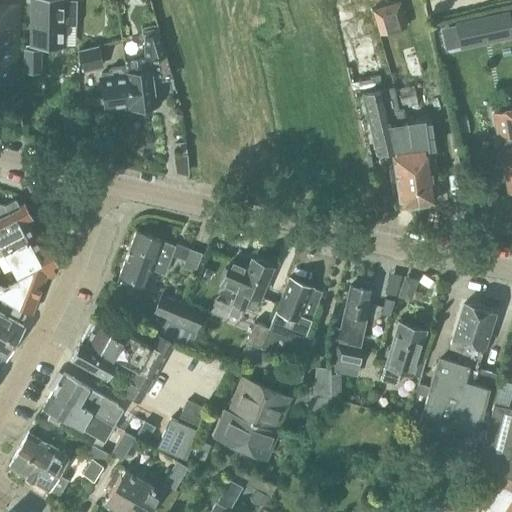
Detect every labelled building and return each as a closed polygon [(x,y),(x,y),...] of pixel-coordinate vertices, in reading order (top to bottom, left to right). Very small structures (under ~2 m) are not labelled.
[(31,0),(30,44),(63,45),(64,25),(76,25),(76,0),(31,0)] [(400,1),(372,9),(380,33),(407,25),(400,1)] [(17,4),(0,4),(0,80),(15,81),(17,4)] [(454,22),(455,24),(459,46),(460,48),(511,36),(511,29),(508,11),(454,22)] [(156,80),(162,79),(159,57),(166,56),(158,31),(144,33),(144,58),(140,59),(140,57),(124,60),(125,65),(127,74),(127,75),(132,108),(137,107),(138,110),(150,108),(150,105),(159,104),(156,80)] [(98,45),(79,49),(83,68),(83,70),(103,66),(98,45)] [(39,72),(40,49),(25,48),(24,71),(39,72)] [(132,108),(127,75),(127,74),(125,65),(111,67),(111,71),(101,73),(102,78),(100,78),(105,109),(114,108),(114,111),(126,109),(125,106),(131,105),(131,108),(132,108)] [(399,108),(398,108),(394,87),(361,94),(376,155),(395,152),(410,149),(407,123),(403,107),(399,108)] [(180,108),(177,106),(172,107),(167,114),(168,119),(173,122),(178,121),(182,116),(183,114),(181,109),(180,108)] [(511,108),(492,113),(510,193),(511,192),(511,108)] [(431,120),(407,123),(410,149),(418,204),(435,202),(430,169),(435,169),(433,159),(429,160),(428,154),(435,153),(431,120)] [(410,149),(395,152),(395,156),(394,156),(395,163),(388,164),(394,207),(418,204),(410,149)] [(0,254),(3,253),(34,237),(24,218),(29,216),(22,205),(19,206),(15,199),(4,205),(0,203),(0,254)] [(185,260),(189,249),(176,244),(176,246),(135,231),(129,247),(169,263),(172,255),(185,260)] [(34,237),(3,253),(18,281),(2,288),(0,286),(0,307),(3,309),(8,302),(18,308),(30,313),(43,278),(54,272),(50,264),(53,263),(47,251),(43,253),(34,237)] [(169,263),(129,247),(118,276),(146,287),(154,270),(165,275),(169,263)] [(202,254),(189,249),(185,260),(182,268),(181,268),(194,273),(202,254)] [(249,265),(230,257),(218,285),(238,293),(228,315),(238,319),(243,306),(254,310),(271,268),(251,260),(249,265)] [(289,278),(268,328),(260,348),(294,360),(318,301),(309,297),(313,287),(289,278)] [(330,341),(330,342),(360,349),(361,347),(362,348),(364,336),(362,336),(372,291),(350,286),(344,314),(342,314),(339,331),(332,330),(330,341)] [(160,293),(146,328),(191,347),(205,311),(160,293)] [(385,297),(381,312),(390,315),(394,300),(385,297)] [(448,444),(480,462),(495,402),(501,374),(477,367),(483,346),(485,347),(496,312),(465,304),(455,337),(453,337),(450,348),(453,349),(451,356),(438,356),(427,386),(418,384),(407,420),(437,437),(448,444)] [(0,333),(14,342),(23,326),(0,312),(0,333)] [(81,339),(116,359),(118,356),(125,361),(138,368),(153,376),(172,342),(157,333),(152,343),(126,329),(122,337),(91,321),(81,339)] [(260,348),(268,328),(254,322),(245,342),(260,348)] [(404,361),(413,328),(398,323),(381,382),(398,387),(402,373),(405,362),(404,361)] [(426,331),(413,328),(404,361),(405,362),(402,373),(420,378),(426,359),(419,357),(426,331)] [(0,333),(0,354),(5,357),(14,342),(0,333)] [(120,371),(125,361),(118,356),(116,359),(81,339),(71,357),(106,376),(111,366),(120,371)] [(360,349),(330,342),(330,369),(330,392),(336,391),(336,371),(355,375),(360,349)] [(330,369),(329,369),(317,367),(310,395),(327,399),(329,392),(330,392),(330,369)] [(152,377),(136,370),(123,393),(138,402),(152,377)] [(62,372),(41,407),(102,443),(110,430),(114,433),(117,428),(112,425),(122,410),(115,406),(116,404),(62,372)] [(224,377),(219,389),(229,394),(234,382),(224,377)] [(243,377),(228,412),(275,431),(289,396),(243,377)] [(219,389),(212,404),(222,408),(229,394),(219,389)] [(511,390),(511,391),(508,405),(495,402),(480,462),(496,472),(501,474),(511,445),(511,390)] [(177,420),(169,417),(155,448),(184,461),(206,409),(186,400),(177,420)] [(275,431),(228,412),(218,438),(266,458),(276,433),(275,432),(275,431)] [(28,431),(8,465),(28,477),(47,487),(58,494),(67,478),(57,472),(67,454),(72,458),(76,451),(61,442),(58,449),(48,443),(28,431)] [(134,439),(123,432),(110,452),(121,460),(134,439)] [(438,460),(448,444),(437,437),(427,454),(438,460)] [(211,444),(198,439),(191,455),(204,461),(211,444)] [(92,459),(102,465),(104,466),(110,455),(91,445),(84,459),(90,462),(92,459)] [(511,511),(511,445),(501,474),(496,472),(478,498),(469,511),(511,511)] [(92,459),(90,462),(82,477),(93,483),(102,465),(92,459)] [(187,467),(176,461),(164,483),(175,489),(187,467)] [(269,495),(270,496),(276,484),(258,474),(256,477),(235,466),(231,475),(257,489),(269,495)] [(124,511),(143,481),(123,469),(103,503),(115,510),(117,508),(124,511)] [(226,511),(228,510),(229,510),(242,486),(229,479),(215,503),(210,511),(226,511)] [(149,511),(162,491),(143,481),(124,511),(149,511)]
